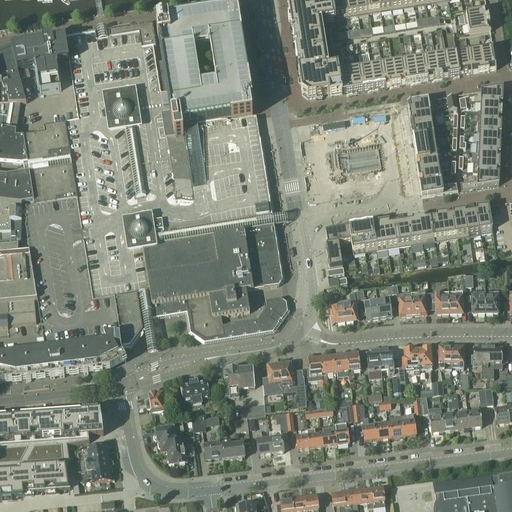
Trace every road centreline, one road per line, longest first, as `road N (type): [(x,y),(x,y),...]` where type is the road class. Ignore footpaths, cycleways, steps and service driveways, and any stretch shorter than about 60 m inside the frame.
road 1 (tertiary): [(300,329),(280,346),(201,360),(119,389),(133,462),(146,484),(172,494),(209,490)]
road 2 (tertiary): [(209,490),(511,452)]
road 3 (tertiary): [(511,332),(330,340),(300,329)]
road 4 (tertiary): [(281,127),(261,2)]
road 5 (residential): [(502,77),(440,94),(383,96)]
